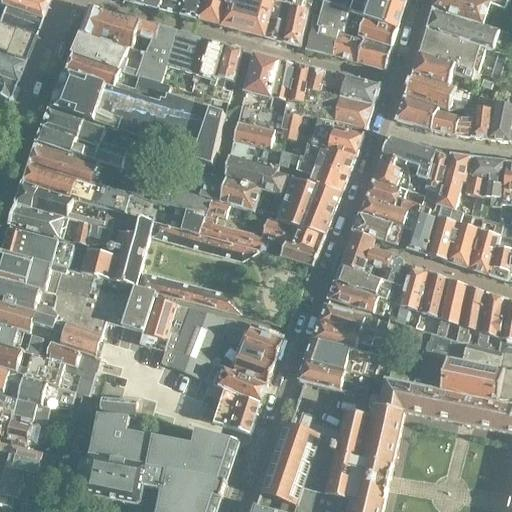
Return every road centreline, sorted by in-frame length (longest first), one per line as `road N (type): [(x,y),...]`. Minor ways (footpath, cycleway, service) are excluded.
road 1 (residential): [(423,0),(243,511)]
road 2 (unknown): [(263,450),(187,418),(132,344)]
